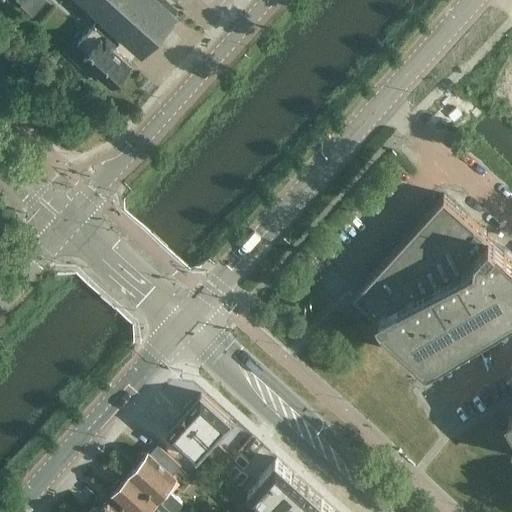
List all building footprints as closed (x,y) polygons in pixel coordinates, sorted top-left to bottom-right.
[(20,0),(37,11),(44,0),(20,0)] [(86,0),(141,50),(176,11),(163,0),(86,0)] [(112,83),(129,64),(110,47),(116,41),(95,22),(78,41),(74,38),(65,49),(80,63),(85,58),(112,83)] [(511,256),(444,194),(365,280),(372,294),(375,297),(378,298),(382,297),(386,307),(379,310),(388,323),(427,359),(511,307),(511,256)] [(191,398),(181,409),(218,442),(235,423),(201,393),(198,396),(194,400),(191,398)] [(218,442),(181,409),(172,420),(174,422),(167,430),(197,457),(213,440),(217,443),(218,442)] [(182,465),(158,444),(150,453),(149,451),(130,471),(174,511),(182,502),(172,492),(167,497),(162,493),(177,476),(174,473),(180,467),(182,465)] [(240,452),(235,458),(244,466),(249,460),(240,452)] [(261,508),(292,472),(276,458),(248,489),(263,503),(260,507),(261,508)] [(235,463),(227,472),(233,477),(241,468),(235,463)] [(248,474),(242,468),(234,478),(240,483),(248,474)] [(173,511),(174,511),(130,471),(112,492),(133,511),(144,511),(155,501),(159,506),(155,511),(173,511)] [(265,511),(283,511),(307,486),(292,472),(261,508),(265,511)] [(311,511),(322,500),(307,486),(283,511),(311,511)] [(117,511),(104,500),(93,511),(117,511)] [(335,511),(322,500),(311,511),(335,511)]
